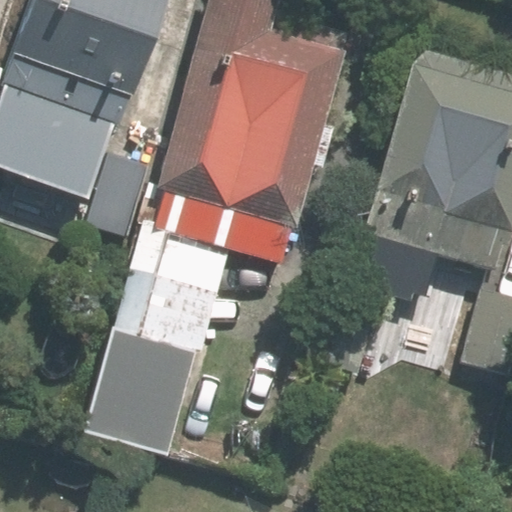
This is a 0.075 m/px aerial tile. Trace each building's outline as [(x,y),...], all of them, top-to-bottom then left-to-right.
[(0,162),(81,194),(155,0),(25,0),(0,67),(0,162)] [(274,266),(337,38),(264,18),(268,0),(198,0),(145,193),(157,196),(148,231),(92,432),(212,465),(219,434),(180,423),(227,254),(274,266)] [(487,272),(511,184),(511,83),(403,53),(353,235),(366,238),(352,290),(415,307),(429,256),(487,272)] [(127,228),(146,160),(105,147),(86,216),(127,228)] [(494,378),(511,309),(511,305),(466,294),(446,364),(494,378)] [(371,329),(323,316),(307,371),(356,383),(371,329)]
